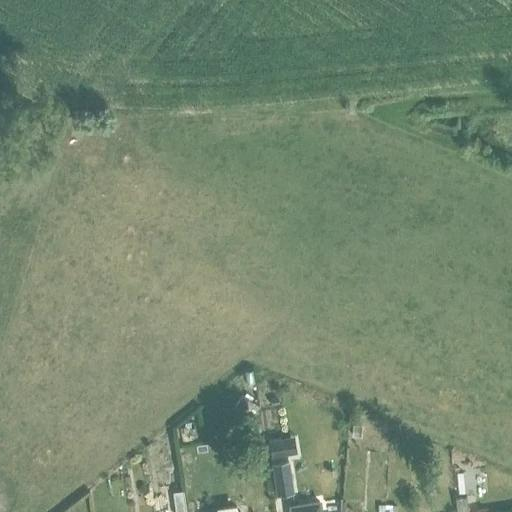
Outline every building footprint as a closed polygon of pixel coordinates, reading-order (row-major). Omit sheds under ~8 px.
[(295,432),(269,436),(272,453),(298,449),(295,432)] [(290,456),(272,459),(277,491),(295,488),(290,456)] [(184,486),(170,488),(173,511),(185,511),(188,511),(184,486)] [(467,492),(456,494),(457,508),(469,506),(467,492)] [(341,511),(341,510),(330,511),(324,511),(322,495),(289,500),(291,511),(341,511)] [(341,511),(352,511),(352,504),(349,504),(349,502),(346,502),(346,498),(341,497),(341,510),(341,511)] [(397,511),(397,508),(391,507),(391,501),(379,500),(379,510),(386,510),(385,511),(397,511)]
